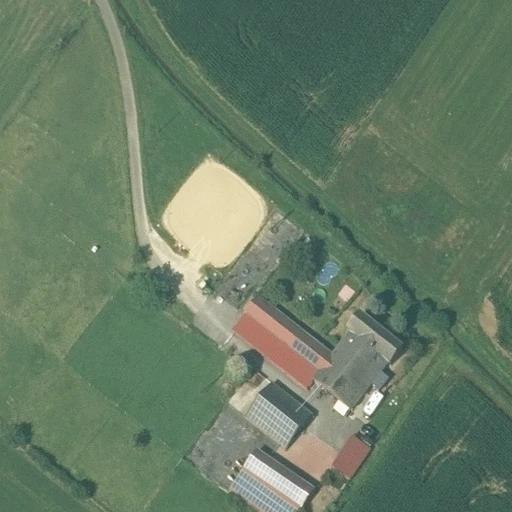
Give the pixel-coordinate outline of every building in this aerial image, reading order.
[(332,359),(260,302),(234,335),(306,392),(313,383),(332,359)] [(347,333),(350,335),(387,365),(391,368),(403,352),(359,318),(347,333)] [(351,413),(387,365),(350,335),(332,359),(313,383),(351,413)] [(313,417),(272,386),(248,418),(288,449),(313,417)] [(355,438),(333,470),(350,482),(372,450),(355,438)] [(300,511),(315,492),(260,453),(231,494),(257,511),(300,511)]
